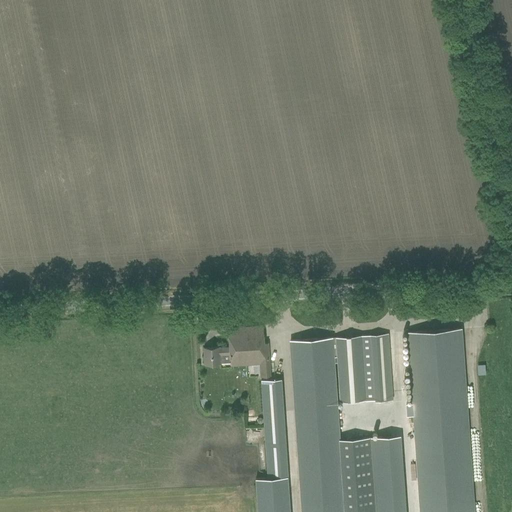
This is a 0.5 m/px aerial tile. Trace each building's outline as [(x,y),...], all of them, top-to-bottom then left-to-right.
[(220,347),(204,348),(204,358),(205,365),(222,364),(222,363),(231,362),(231,366),(253,365),(260,364),(260,373),(261,377),(262,377),(272,377),(270,343),(265,343),(264,336),(264,326),(229,328),(230,347),(220,348),(220,347)] [(474,511),(462,328),(407,331),(419,511),(474,511)] [(345,511),(340,439),(335,356),(338,356),(341,402),(376,400),(376,401),(393,400),(388,334),(336,337),(289,340),(301,511),(345,511)] [(478,365),(478,375),(486,374),(485,364),(478,365)] [(261,380),(268,477),(289,476),(282,379),(261,380)] [(406,511),(401,435),(369,437),(374,511),(406,511)] [(374,511),(369,437),(340,439),(345,511),(374,511)] [(268,477),(256,478),(257,511),(290,511),(289,476),(268,477)]
